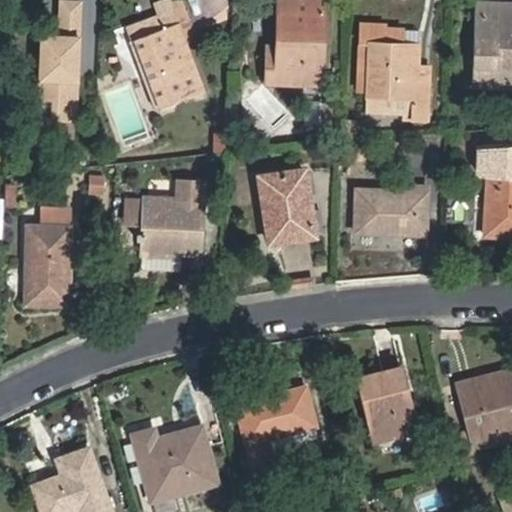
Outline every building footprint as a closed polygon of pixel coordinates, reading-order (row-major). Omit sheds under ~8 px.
[(165,0),(156,4),(165,25),(133,38),(160,108),(206,91),(180,20),(188,18),(181,0),(165,0)] [(279,0),(278,47),(269,46),(268,82),(323,84),(324,0),(279,0)] [(511,83),(511,4),(478,4),(475,82),(511,83)] [(362,24),(360,101),(414,102),(414,119),(428,119),(430,67),(419,66),(419,45),(403,45),(403,29),(386,28),(386,25),(362,24)] [(320,102),(319,130),(334,131),(335,103),(320,102)] [(511,157),(490,156),(485,235),(511,237),(511,157)] [(263,176),(273,242),(315,236),(305,170),(263,176)] [(149,257),(182,259),(182,269),(182,281),(200,280),(203,177),(177,177),(176,198),(142,197),(140,257),(149,257)] [(413,190),(357,189),(355,232),(427,235),(428,186),(413,185),(413,190)] [(122,256),(140,257),(142,197),(125,197),(122,256)] [(70,305),(71,209),(44,208),(43,225),(28,225),(26,304),(70,305)] [(148,269),(182,269),(182,259),(149,257),(148,269)] [(75,287),(73,312),(87,313),(89,288),(75,287)] [(381,443),(418,433),(400,366),(358,377),(363,397),(369,396),(381,443)] [(470,429),(450,434),(458,465),(480,460),(477,447),(511,438),(511,368),(477,378),(484,406),(465,410),(470,429)] [(316,428),(305,386),(237,404),(254,470),(272,465),(265,441),(316,428)] [(369,396),(363,397),(375,444),(381,443),(369,396)] [(219,482),(202,426),(158,438),(155,428),(133,434),(151,501),(219,482)] [(112,511),(89,447),(58,459),(63,474),(33,485),(42,511),(72,511),(80,510),(80,511),(112,511)] [(507,511),(511,511),(511,495),(502,499),(507,511)]
